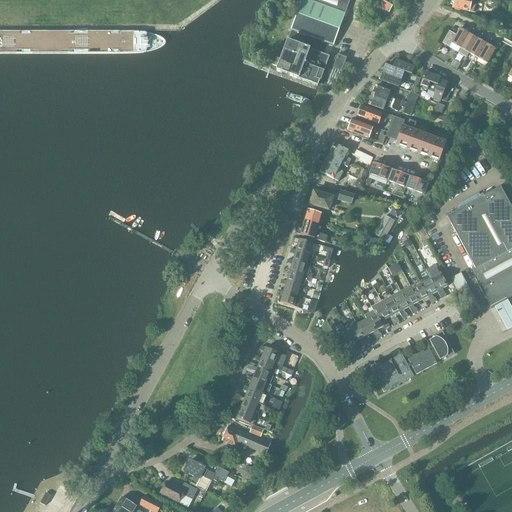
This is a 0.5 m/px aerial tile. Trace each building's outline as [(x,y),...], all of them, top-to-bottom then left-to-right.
[(329,57),(329,56),(345,15),(345,14),(350,0),(301,0),(276,71),(281,73),(282,74),(287,76),(288,76),(318,87),(319,81),(321,81),(324,72),(329,57)] [(396,2),(392,0),(378,0),(378,1),(376,0),(367,0),(366,3),(376,8),(385,13),(386,11),(389,13),(396,2)] [(453,0),(452,8),(473,13),(476,0),(475,0),(453,0)] [(451,44),(460,49),(468,34),(470,35),(473,30),(469,28),(466,33),(459,29),(455,35),(449,31),(442,43),(449,47),(451,44)] [(460,49),(469,54),(477,39),(479,40),(482,35),(478,33),(475,38),(470,35),(468,34),(460,49)] [(469,54),(478,59),(486,44),(488,45),(491,40),(487,38),(484,43),(479,40),(477,39),(469,54)] [(486,44),(478,59),(487,64),(495,50),(496,51),(500,45),(496,43),(493,48),(488,45),(486,44)] [(333,69),(341,72),(346,58),(338,56),(333,69)] [(392,68),(404,73),(411,76),(414,69),(421,72),(423,68),(415,65),(415,64),(408,61),(406,65),(395,61),(392,68)] [(345,64),(341,72),(348,75),(351,66),(345,64)] [(385,66),(382,73),(401,80),(404,73),(392,68),(385,66)] [(326,86),(335,90),(341,72),(333,69),(326,86)] [(401,80),(382,73),(379,81),(398,88),(401,80)] [(430,83),(437,86),(440,80),(440,79),(425,73),(419,88),(427,91),(430,83)] [(440,80),(437,86),(432,99),(440,102),(441,100),(446,102),(452,87),(447,84),(447,83),(440,80)] [(399,106),(405,108),(407,103),(395,99),(395,100),(388,97),(390,92),(375,87),(371,96),(399,106)] [(410,93),(407,103),(405,108),(410,110),(413,111),(418,96),(410,93)] [(397,112),(399,106),(371,96),(368,105),(383,111),(385,106),(391,108),(391,109),(397,112)] [(434,111),(442,114),(444,106),(437,103),(434,111)] [(378,124),(382,114),(359,105),(355,116),(378,124)] [(437,114),(436,114),(434,121),(433,121),(434,122),(444,125),(446,118),(437,114)] [(402,120),(393,117),(385,137),(397,141),(402,127),(400,126),(402,120)] [(351,120),(347,131),(369,139),(373,128),(351,120)] [(402,127),(397,141),(395,145),(406,149),(413,131),(402,127)] [(424,135),(413,131),(406,149),(417,153),(424,135)] [(435,139),(424,135),(417,153),(428,157),(435,139)] [(446,143),(435,139),(428,157),(439,162),(446,143)] [(330,151),(329,153),(346,162),(348,159),(345,157),(348,151),(334,144),(330,151)] [(356,150),(354,156),(360,158),(359,160),(370,165),(373,158),(362,153),(356,150)] [(329,153),(325,162),(338,170),(341,164),(346,166),(348,163),(346,162),(329,153)] [(338,170),(325,162),(324,165),(323,165),(319,172),(338,182),(343,172),(338,170)] [(392,170),(373,163),(369,175),(387,182),(392,170)] [(367,171),(361,169),(357,178),(363,181),(367,171)] [(410,177),(392,170),(387,182),(405,188),(410,177)] [(428,184),(410,177),(405,188),(424,195),(428,184)] [(471,271),(479,286),(502,274),(511,291),(511,208),(501,187),(447,216),(476,268),(471,271)] [(309,205),(328,211),(332,197),(313,192),(309,205)] [(338,200),(351,204),(353,196),(340,192),(338,200)] [(307,211),(305,220),(318,224),(321,215),(307,211)] [(375,233),(375,235),(379,237),(384,240),(387,234),(394,221),(385,216),(375,233)] [(93,218),(93,219),(92,220),(92,221),(92,222),(93,223),(93,224),(93,225),(94,226),(94,227),(95,227),(95,228),(96,229),(156,262),(156,263),(157,263),(158,263),(159,263),(159,262),(160,262),(161,262),(162,261),(163,261),(163,260),(163,259),(164,259),(164,258),(164,257),(164,256),(164,255),(164,254),(164,253),(163,253),(163,252),(162,251),(102,218),(102,217),(101,217),(100,217),(99,217),(98,217),(97,217),(96,217),(96,218),(95,218),(94,218),(93,218)] [(318,224),(305,220),(302,229),(298,228),(296,234),(325,242),(327,236),(316,232),(318,224)] [(298,244),(296,250),(310,255),(313,244),(295,239),(294,243),(298,244)] [(294,254),(293,261),(306,265),(310,255),(296,250),(292,249),(291,253),(294,254)] [(291,265),(290,271),(312,278),(314,271),(309,270),(310,266),(306,265),(293,261),(289,260),(288,264),(291,265)] [(428,274),(429,276),(437,292),(441,299),(446,296),(444,293),(443,293),(441,290),(447,287),(439,271),(438,271),(437,269),(435,267),(433,268),(429,269),(427,271),(428,274)] [(288,275),(286,282),(300,286),(302,279),(305,280),(305,281),(310,283),(312,278),(290,271),(286,270),(284,274),(288,275)] [(457,287),(467,283),(463,273),(453,277),(457,287)] [(491,307),(511,294),(511,291),(502,274),(479,286),(491,307)] [(429,276),(419,281),(428,297),(432,304),(437,301),(435,298),(434,298),(432,295),(437,292),(429,276)] [(285,286),(283,292),(297,296),(300,286),(286,282),(283,280),(281,284),(285,286)] [(419,281),(410,286),(418,302),(428,297),(419,281)] [(410,286),(400,292),(409,308),(413,314),(418,312),(416,308),(415,308),(413,305),(418,302),(410,286)] [(283,292),(279,291),(278,295),(282,296),(280,303),(298,308),(301,297),(297,296),(283,292)] [(391,297),(399,313),(403,320),(408,317),(406,313),(405,313),(403,310),(409,308),(400,292),(391,297)] [(391,297),(381,302),(390,318),(394,325),(399,322),(397,318),(396,319),(394,316),(399,313),(391,297)] [(308,311),(314,313),(317,302),(311,300),(308,311)] [(371,307),(373,311),(382,328),(383,327),(385,330),(390,327),(388,323),(386,324),(384,321),(390,318),(381,302),(371,307)] [(506,302),(493,308),(496,313),(499,320),(503,326),(506,332),(511,328),(511,313),(508,306),(506,302)] [(364,315),(366,320),(373,332),(377,340),(382,337),(380,333),(379,333),(377,330),(382,328),(373,311),(364,315)] [(366,320),(357,325),(364,338),(367,345),(372,342),(370,338),(370,339),(368,335),(373,332),(366,320)] [(355,322),(346,327),(354,343),(356,346),(358,350),(363,347),(361,343),(360,344),(358,341),(364,338),(357,325),(355,322)] [(354,343),(346,327),(336,332),(348,355),(353,352),(351,349),(349,346),(354,343)] [(454,354),(442,332),(434,337),(434,338),(429,341),(440,361),(445,358),(446,359),(454,354)] [(264,352),(261,358),(274,364),(277,357),(280,358),(279,359),(285,361),(286,357),(283,355),(279,354),(261,346),(260,350),(264,352)] [(408,360),(416,375),(437,364),(429,350),(424,353),(423,351),(408,360)] [(370,368),(383,393),(413,376),(401,354),(383,364),(381,361),(370,368)] [(259,362),(257,368),(273,375),(276,369),(280,371),(282,367),(274,364),(261,358),(257,356),(255,360),(259,362)] [(255,372),(253,378),(271,386),(272,386),(269,385),(273,375),(257,368),(253,366),(251,370),(255,372)] [(251,382),(249,388),(248,388),(267,396),(271,386),(253,378),(249,376),(247,380),(251,382)] [(247,392),(244,398),(263,406),(267,396),(248,388),(249,388),(245,386),(243,390),(247,392)] [(243,402),(240,408),(254,414),(256,407),(259,408),(259,409),(264,412),(266,407),(263,406),(244,398),(240,396),(239,400),(243,402)] [(254,414),(240,408),(236,419),(252,426),(257,415),(254,414)] [(239,444),(252,449),(266,454),(270,444),(229,426),(222,441),(237,448),(239,444)] [(262,437),(271,440),(273,434),(264,431),(262,437)] [(215,474),(207,471),(205,469),(205,468),(202,466),(200,464),(199,465),(190,460),(184,472),(185,472),(199,479),(199,480),(201,476),(204,477),(211,481),(213,477),(215,474)] [(229,473),(218,467),(215,474),(213,477),(224,483),(227,477),(229,473)] [(160,494),(178,503),(183,495),(192,500),(197,490),(184,483),(181,489),(166,482),(160,494)] [(139,505),(152,511),(158,511),(162,505),(144,496),(139,505)] [(122,497),(117,505),(128,511),(141,511),(139,511),(135,511),(134,511),(137,506),(122,497)]
